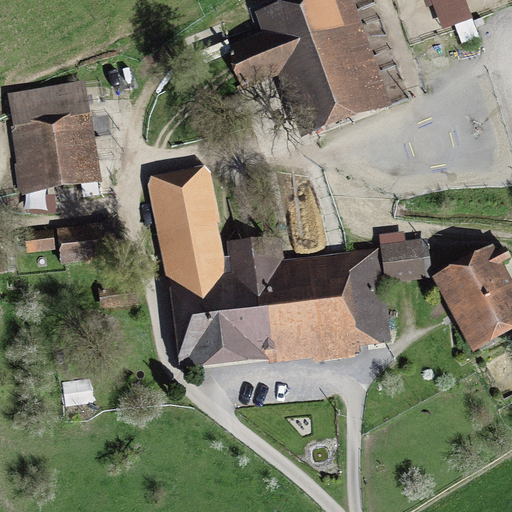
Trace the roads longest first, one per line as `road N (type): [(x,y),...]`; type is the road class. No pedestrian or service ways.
road 1 (track): [(125,201),(121,115),(141,73),(197,34),(274,0)]
road 2 (track): [(0,208),(20,213),(125,201),(157,306)]
road 3 (track): [(359,376),(190,391)]
